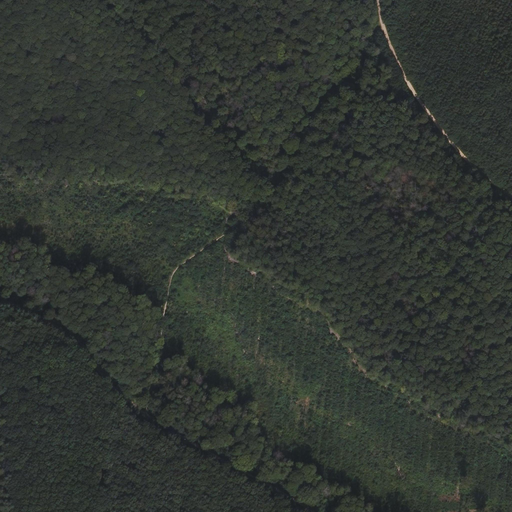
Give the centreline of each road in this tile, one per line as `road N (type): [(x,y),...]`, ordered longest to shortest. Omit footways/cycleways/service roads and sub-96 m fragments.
road 1 (track): [(383,25),(427,115),(478,172),(511,195)]
road 2 (track): [(305,511),(142,416)]
road 3 (track): [(142,416),(74,341),(0,300)]
